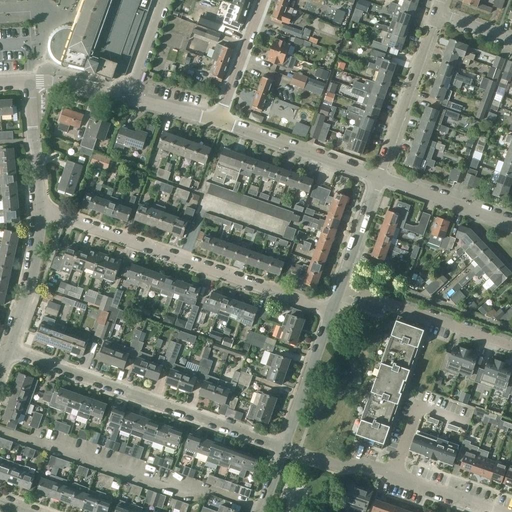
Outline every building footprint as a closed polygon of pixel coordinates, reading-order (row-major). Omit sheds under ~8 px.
[(86,69),(85,70),(112,80),(115,72),(125,76),(149,11),(152,0),(84,0),(74,29),(71,28),(68,28),(65,28),(62,29),(59,31),(56,32),(54,34),(53,37),(51,40),(50,46),(50,49),(51,52),(52,54),(54,57),(55,59),(57,61),(60,62),(62,63),(86,69)] [(234,0),(232,5),(238,7),(238,6),(247,10),(251,0),(234,0)] [(371,3),(362,0),(358,0),(356,9),(365,12),(367,6),(370,7),(371,3)] [(402,7),(391,2),(389,8),(413,16),(417,5),(405,0),(402,7)] [(463,0),(463,3),(491,13),(493,8),(483,5),(483,2),(479,1),(478,0),(463,0)] [(272,20),(281,24),(282,22),(289,25),(292,16),(291,15),(293,9),(287,7),(278,3),(272,20)] [(231,4),(222,27),(239,33),(241,27),(247,10),(238,6),(238,7),(232,5),(231,4)] [(387,14),(393,16),(392,21),(409,28),(413,16),(389,8),(387,14)] [(209,19),(205,29),(217,33),(221,24),(212,20),(209,19)] [(376,23),(374,28),(381,30),(405,39),(409,28),(392,21),(390,28),(383,25),(383,26),(376,23)] [(318,39),(310,36),(312,31),(305,28),(304,32),(284,25),(281,31),(316,44),(318,39)] [(205,38),(218,43),(221,35),(208,30),(205,38)] [(382,44),(374,41),(372,46),(387,52),(389,46),(401,50),(405,39),(381,30),(379,37),(384,38),(382,44)] [(306,41),(295,37),(293,42),(304,46),(306,41)] [(275,42),(274,41),(272,49),(287,55),(291,44),(281,40),(276,39),(275,42)] [(451,39),(446,52),(470,60),(473,61),(475,55),(466,52),(468,45),(451,39)] [(211,59),(218,62),(218,61),(227,64),(234,47),(224,44),(223,46),(217,44),(211,59)] [(272,62),(282,66),(293,70),(297,59),(286,55),(287,55),(272,49),(269,57),(268,61),(272,62)] [(375,70),(379,72),(380,71),(392,76),(396,64),(384,60),(386,54),(374,50),(372,56),(377,58),(375,64),(369,63),(368,67),(375,70)] [(446,52),(443,63),(460,69),(462,64),(468,66),(470,60),(446,52)] [(492,67),(497,69),(496,69),(501,71),(505,60),(496,57),(492,67)] [(218,61),(218,62),(212,78),(221,81),(227,64),(218,61)] [(346,64),(339,62),(337,68),(344,70),(346,64)] [(443,63),(438,74),(463,83),(468,85),(470,79),(458,75),(460,69),(443,63)] [(375,70),(368,67),(366,73),(373,76),(375,70)] [(501,71),(496,69),(492,80),(497,82),(501,71)] [(380,71),(379,72),(376,83),(388,87),(392,76),(380,71)] [(511,74),(504,71),(500,83),(510,86),(510,85),(508,84),(511,75),(511,74)] [(295,72),(293,78),(320,89),(323,90),(325,84),(322,83),(295,72)] [(453,86),(461,88),(463,83),(438,74),(435,86),(447,90),(450,84),(454,85),(453,86)] [(274,78),(264,75),(258,92),(268,95),(270,89),(273,90),(274,86),(272,84),(274,78)] [(293,78),(290,84),(317,94),(321,96),(323,90),(320,89),(293,78)] [(364,85),(355,81),(353,87),(384,99),(388,87),(376,83),(375,83),(366,80),(364,85)] [(492,81),(489,80),(485,91),(493,94),(497,83),(497,82),(492,80),(492,81)] [(334,94),(338,85),(332,83),(329,92),(334,94)] [(510,86),(500,83),(496,94),(504,97),(506,90),(508,90),(510,86)] [(441,101),(440,105),(461,112),(463,107),(448,102),(452,91),(447,90),(435,86),(431,97),(441,101)] [(353,87),(351,94),(359,96),(357,102),(363,104),(367,106),(368,105),(380,110),(384,99),(353,87)] [(485,91),(482,102),(489,105),(493,94),(485,91)] [(252,109),(261,113),(268,95),(258,92),(252,109)] [(335,95),(327,92),(325,100),(333,103),(335,95)] [(492,105),(499,107),(499,108),(501,109),(503,104),(501,104),(504,97),(496,94),(492,105)] [(0,100),(1,116),(13,115),(12,100),(0,100)] [(484,121),(489,105),(482,102),(476,118),(484,121)] [(328,117),(332,106),(323,103),(319,114),(328,117)] [(347,111),(352,113),(376,121),(380,110),(368,105),(367,106),(365,111),(354,107),(354,108),(349,106),(347,111)] [(437,124),(440,125),(441,125),(444,116),(443,116),(445,110),(438,108),(437,111),(426,107),(422,119),(435,123),(437,124)] [(60,121),(61,121),(59,129),(67,132),(70,125),(79,128),(84,115),(65,109),(60,121)] [(445,110),(443,116),(444,116),(457,121),(460,115),(445,110)] [(356,121),(355,126),(360,128),(372,132),(376,121),(352,113),(350,118),(356,121)] [(316,125),(324,127),(326,120),(318,117),(316,125)] [(100,119),(99,119),(98,120),(96,119),(92,130),(86,128),(80,146),(83,147),(82,147),(93,150),(97,138),(103,140),(109,124),(106,123),(106,122),(106,121),(105,121),(105,120),(104,119),(103,119),(102,119),(101,119),(100,119)] [(435,123),(422,119),(418,130),(431,135),(433,129),(448,134),(450,128),(441,125),(440,125),(437,124),(435,123)] [(481,123),(476,121),(471,133),(477,135),(481,123)] [(121,128),(114,148),(123,151),(125,146),(132,149),(133,146),(142,149),(147,134),(152,136),(155,126),(150,124),(147,134),(137,131),(136,133),(128,130),(128,129),(123,127),(123,128),(121,128)] [(316,139),(320,127),(313,125),(309,137),(316,139)] [(346,130),(344,135),(368,144),(372,132),(360,128),(355,126),(353,132),(346,130)] [(418,130),(414,141),(435,149),(444,152),(446,146),(429,140),(431,135),(418,130)] [(14,140),(13,132),(2,133),(2,141),(14,140)] [(164,132),(159,144),(158,148),(170,152),(175,136),(164,132)] [(348,143),(346,149),(364,155),(368,144),(344,135),(342,141),(348,143)] [(175,136),(170,152),(181,156),(187,141),(175,136)] [(199,145),(187,141),(181,156),(193,160),(199,145)] [(435,149),(414,141),(410,153),(428,159),(431,160),(435,149)] [(479,141),(478,144),(475,152),(482,154),(486,143),(479,141)] [(205,165),(210,149),(199,145),(193,160),(205,165)] [(94,151),(93,150),(82,147),(80,153),(92,157),(94,151)] [(0,162),(15,161),(14,149),(0,150),(0,162)] [(231,152),(223,149),(212,180),(224,184),(226,178),(237,182),(239,174),(245,157),(246,154),(232,149),(231,152)] [(111,159),(95,153),(91,165),(107,170),(111,159)] [(410,153),(406,164),(424,171),(426,165),(428,159),(410,153)] [(245,157),(239,174),(251,178),(252,173),(253,173),(257,161),(245,157)] [(428,159),(426,165),(433,167),(434,161),(431,160),(428,159)] [(15,161),(0,162),(0,163),(1,174),(16,173),(15,161)] [(83,166),(68,161),(58,189),(73,195),(83,166)] [(257,161),(253,173),(263,177),(264,177),(268,165),(257,161)] [(500,173),(511,177),(511,164),(504,162),(500,173)] [(264,177),(263,177),(262,180),(268,182),(269,179),(275,181),(280,169),(268,165),(264,177)] [(280,169),(275,181),(287,185),(291,173),(280,169)] [(168,180),(171,172),(163,170),(161,178),(168,180)] [(464,173),(458,171),(454,182),(460,184),(464,173)] [(0,186),(18,185),(16,173),(1,174),(0,174),(0,186)] [(291,173),(287,185),(298,189),(302,176),(291,173)] [(496,184),(509,188),(511,179),(511,177),(500,173),(496,184)] [(476,177),(475,177),(467,174),(463,185),(472,188),(476,177)] [(302,176),(298,189),(309,193),(314,180),(302,176)] [(207,195),(211,184),(205,182),(201,192),(207,195)] [(241,183),(237,182),(233,192),(237,193),(241,183)] [(94,196),(86,194),(82,206),(94,210),(98,198),(103,186),(98,184),(94,196)] [(213,196),(216,186),(211,184),(207,195),(213,196)] [(509,188),(496,184),(492,195),(505,200),(509,188)] [(18,185),(0,186),(0,198),(3,198),(6,198),(19,197),(18,185)] [(334,198),(329,196),(331,190),(315,185),(311,196),(320,199),(327,202),(332,204),(345,208),(349,196),(337,192),(334,198)] [(218,198),(222,188),(216,186),(213,196),(218,198)] [(177,188),(175,196),(182,199),(185,191),(177,188)] [(224,200),(227,190),(222,188),(218,198),(224,200)] [(233,192),(229,191),(227,190),(224,200),(229,202),(233,192)] [(238,194),(237,193),(233,192),(229,202),(235,204),(238,194)] [(240,206),(244,196),(238,194),(235,204),(240,206)] [(246,208),(249,198),(244,196),(240,206),(246,208)] [(6,198),(3,198),(3,199),(4,210),(20,209),(19,197),(6,198)] [(109,202),(104,214),(116,218),(120,206),(121,206),(123,201),(112,197),(111,197),(111,198),(109,202)] [(109,202),(98,198),(94,210),(104,214),(109,202)] [(251,210),(255,200),(249,198),(246,208),(251,210)] [(251,210),(257,212),(260,202),(255,200),(251,210)] [(262,214),(266,203),(260,202),(257,212),(262,214)] [(262,214),(268,216),(271,205),(266,203),(262,214)] [(152,209),(147,224),(158,228),(164,213),(165,213),(167,208),(154,204),(152,209)] [(332,204),(328,215),(341,219),(345,208),(332,204)] [(147,224),(152,209),(140,205),(135,220),(147,224)] [(268,216),(273,218),(277,207),(271,205),(268,216)] [(121,206),(120,206),(116,218),(127,222),(131,210),(128,208),(121,206)] [(279,220),(282,209),(277,207),(273,218),(279,220)] [(175,217),(170,232),(182,237),(187,224),(187,222),(191,223),(194,212),(195,210),(187,208),(186,210),(183,220),(182,220),(175,217)] [(405,224),(409,213),(395,208),(393,213),(388,211),(384,223),(396,227),(402,229),(408,231),(423,236),(427,225),(420,222),(418,227),(413,227),(405,224)] [(0,210),(0,216),(5,217),(5,222),(21,221),(20,209),(4,210),(0,210)] [(284,221),(288,211),(282,209),(279,220),(284,221)] [(291,221),(293,215),(294,213),(288,211),(284,221),(290,223),(291,221)] [(175,217),(165,213),(164,213),(158,228),(170,232),(175,217)] [(291,221),(298,223),(300,217),(293,215),(291,221)] [(303,220),(312,223),(312,222),(337,231),(341,219),(328,215),(326,222),(320,220),(304,215),(303,220)] [(432,234),(428,243),(445,250),(450,237),(449,238),(445,236),(450,222),(437,218),(431,234),(432,234)] [(311,226),(323,230),(320,238),(333,242),(337,231),(312,222),(312,223),(311,226)] [(380,234),(392,238),(396,227),(384,223),(380,234)] [(296,230),(287,226),(285,232),(294,235),(296,230)] [(461,239),(466,244),(456,253),(460,257),(464,252),(478,239),(470,230),(459,226),(456,237),(461,239)] [(3,242),(17,245),(20,233),(5,230),(3,242)] [(285,232),(283,238),(292,241),(294,235),(285,232)] [(388,250),(400,254),(407,256),(408,252),(396,248),(398,240),(392,238),(380,234),(376,245),(388,250)] [(205,236),(200,248),(212,252),(216,239),(205,236)] [(455,239),(450,237),(445,250),(449,251),(450,249),(451,249),(455,239)] [(333,242),(320,238),(316,249),(329,253),(333,242)] [(216,239),(212,252),(223,255),(227,243),(216,239)] [(464,252),(472,261),(473,260),(486,248),(478,239),(464,252)] [(309,252),(312,244),(305,241),(302,249),(309,252)] [(17,245),(3,242),(0,253),(15,257),(17,245)] [(227,243),(223,255),(235,259),(239,247),(227,243)] [(376,245),(372,257),(384,261),(387,253),(399,258),(400,254),(388,250),(376,245)] [(239,247),(235,259),(246,263),(250,251),(239,247)] [(57,253),(52,268),(60,271),(70,275),(72,269),(78,251),(68,248),(65,256),(57,253)] [(486,248),(473,260),(478,266),(464,278),(468,282),(476,274),(495,257),(486,248)] [(312,260),(325,265),(329,253),(316,249),(312,260)] [(84,268),(85,268),(94,271),(95,271),(101,254),(90,250),(89,255),(84,268)] [(78,251),(72,269),(83,273),(85,268),(84,268),(89,255),(78,251)] [(250,251),(246,263),(257,267),(262,255),(250,251)] [(15,257),(0,253),(0,266),(12,269),(15,257)] [(95,271),(94,271),(92,278),(103,281),(104,279),(103,279),(111,257),(101,254),(95,271)] [(262,255),(257,267),(269,271),(273,259),(262,255)] [(111,257),(103,279),(104,279),(114,283),(115,279),(122,261),(111,257)] [(495,257),(476,274),(479,278),(485,273),(489,278),(503,265),(495,257)] [(273,259),(269,271),(280,275),(284,263),(273,259)] [(296,267),(308,272),(308,271),(321,276),(325,265),(312,260),(310,267),(303,264),(303,266),(297,264),(296,267)] [(304,283),(316,287),(321,276),(308,271),(308,272),(296,267),(287,264),(283,276),(290,278),(292,271),(300,274),(300,275),(306,277),(304,283)] [(128,277),(126,282),(138,286),(144,269),(132,265),(128,277)] [(502,283),(511,274),(503,265),(489,278),(485,282),(490,287),(489,289),(493,292),(502,283)] [(12,269),(0,266),(0,278),(10,281),(12,269)] [(138,286),(145,288),(142,297),(147,298),(149,290),(155,273),(144,269),(138,286)] [(155,273),(149,290),(160,294),(166,277),(155,273)] [(160,294),(168,296),(165,305),(169,306),(174,293),(178,281),(166,277),(160,294)] [(437,277),(424,289),(431,296),(444,284),(437,277)] [(10,281),(0,278),(0,290),(7,292),(10,281)] [(68,282),(62,280),(58,292),(64,294),(65,290),(67,284),(68,282)] [(178,300),(179,300),(174,312),(179,314),(183,302),(189,285),(178,281),(174,293),(180,295),(178,300)] [(74,298),(75,294),(77,288),(67,284),(65,290),(64,294),(68,296),(74,298)] [(183,302),(193,306),(185,328),(191,331),(195,319),(199,307),(195,306),(201,289),(189,285),(183,302)] [(114,299),(115,300),(112,307),(117,308),(123,291),(117,289),(114,299)] [(460,292),(451,299),(457,305),(466,297),(460,292)] [(207,305),(209,305),(207,310),(218,314),(224,297),(212,293),(207,305)] [(100,307),(99,309),(104,311),(110,313),(112,307),(115,300),(114,299),(113,299),(98,294),(96,299),(94,304),(100,307)] [(96,299),(86,295),(84,301),(94,304),(96,299)] [(74,307),(76,301),(64,297),(62,303),(74,307)] [(224,316),(223,318),(225,322),(227,323),(235,301),(224,297),(218,314),(224,316)] [(49,301),(47,307),(45,312),(57,317),(59,311),(61,306),(49,301)] [(88,305),(76,301),(74,307),(86,311),(88,305)] [(246,305),(235,301),(227,323),(228,323),(229,319),(236,321),(240,323),(246,305)] [(258,309),(246,305),(240,323),(252,327),(254,321),(258,309)] [(500,318),(508,310),(504,305),(496,314),(500,318)] [(105,326),(101,338),(100,338),(107,340),(108,337),(110,338),(118,316),(126,319),(129,313),(117,309),(117,308),(112,307),(110,313),(108,318),(107,321),(105,326)] [(141,314),(149,317),(151,311),(143,308),(141,314)] [(202,308),(198,320),(197,323),(203,325),(204,322),(208,310),(202,308)] [(265,321),(269,310),(263,308),(259,319),(265,321)] [(286,314),(282,326),(286,328),(300,333),(305,321),(286,314)] [(405,388),(426,326),(399,316),(377,378),(405,388)] [(47,324),(42,322),(36,340),(48,344),(53,329),(46,326),(47,324)] [(53,329),(48,344),(59,348),(65,331),(67,327),(55,323),(53,329)] [(99,324),(95,336),(101,338),(105,326),(99,324)] [(282,327),(280,326),(276,338),(296,345),(300,333),(286,328),(282,326),(282,327)] [(130,348),(118,344),(111,364),(124,369),(129,355),(133,357),(139,340),(139,341),(142,332),(137,330),(130,348)] [(70,332),(65,331),(59,348),(71,352),(77,337),(76,337),(70,334),(70,332)] [(76,337),(77,337),(71,352),(83,356),(86,347),(90,348),(94,337),(78,331),(76,337)] [(209,338),(221,342),(223,335),(212,331),(209,338)] [(254,333),(249,331),(245,343),(250,345),(252,339),(254,333)] [(266,337),(254,333),(252,339),(264,343),(266,337)] [(222,345),(231,348),(234,341),(225,337),(222,345)] [(262,349),(264,343),(252,339),(250,345),(262,349)] [(133,357),(137,358),(132,372),(145,376),(150,362),(152,356),(141,352),(144,342),(139,341),(139,340),(133,357)] [(111,343),(105,341),(99,360),(111,364),(118,344),(111,342),(111,343)] [(157,364),(150,362),(145,376),(158,381),(163,366),(167,368),(176,343),(171,341),(165,358),(160,356),(157,364)] [(167,368),(171,369),(166,384),(179,388),(184,374),(186,368),(175,364),(178,355),(182,345),(176,343),(167,368)] [(228,353),(230,349),(215,343),(213,348),(228,353)] [(440,370),(458,376),(459,372),(467,350),(460,348),(459,349),(455,347),(452,355),(446,353),(440,370)] [(230,349),(228,353),(246,359),(248,355),(230,349)] [(467,350),(459,372),(471,376),(469,380),(475,382),(480,369),(474,367),(478,356),(473,354),(474,353),(467,350)] [(271,353),(268,360),(266,365),(287,373),(291,360),(271,353)] [(186,368),(184,374),(179,388),(191,393),(196,379),(200,380),(207,360),(202,358),(197,372),(186,368)] [(200,380),(205,382),(200,396),(212,400),(219,379),(208,376),(211,367),(213,362),(207,360),(200,380)] [(485,371),(480,369),(475,382),(492,388),(501,363),(494,360),(494,361),(489,360),(485,371)] [(509,365),(501,363),(492,388),(504,392),(502,396),(508,398),(510,394),(511,387),(511,375),(510,375),(511,370),(511,367),(508,366),(509,365)] [(266,366),(272,368),(268,380),(282,385),(287,373),(266,365),(266,366)] [(219,379),(212,400),(225,405),(230,390),(234,392),(235,389),(239,378),(240,374),(235,372),(231,384),(219,379)] [(241,372),(240,374),(239,378),(250,382),(252,376),(241,372)] [(15,385),(34,392),(39,380),(19,373),(15,385)] [(239,378),(235,389),(242,391),(244,386),(248,387),(250,382),(239,378)] [(405,388),(377,378),(355,440),(383,450),(405,388)] [(11,396),(30,403),(34,392),(15,385),(11,396)] [(52,398),(51,403),(49,406),(66,412),(73,392),(61,388),(59,393),(54,392),(54,393),(52,398)] [(73,392),(66,412),(77,417),(77,416),(79,411),(84,396),(73,392)] [(257,405),(259,405),(258,406),(273,411),(277,400),(263,394),(262,395),(257,393),(253,404),(255,405),(255,406),(256,407),(257,405)] [(11,396),(7,408),(22,413),(26,415),(30,403),(11,396)] [(79,411),(77,416),(83,418),(88,420),(90,415),(95,400),(84,396),(79,411)] [(232,397),(229,406),(228,409),(234,411),(238,399),(232,397)] [(102,419),(107,404),(95,400),(90,415),(102,419)] [(252,404),(247,418),(254,420),(255,419),(268,424),(273,411),(258,406),(259,405),(257,405),(256,407),(255,406),(255,405),(253,404),(252,404)] [(115,407),(109,421),(108,427),(119,431),(126,411),(115,407)] [(18,424),(22,413),(7,408),(3,419),(9,421),(7,427),(16,430),(18,424)] [(137,415),(126,411),(119,431),(130,435),(132,431),(132,430),(137,415)] [(489,423),(498,426),(497,428),(498,429),(501,420),(502,417),(498,416),(492,414),(490,418),(491,418),(489,423)] [(132,431),(130,435),(136,437),(142,439),(149,419),(137,415),(132,430),(132,431)] [(33,417),(32,421),(30,427),(38,430),(40,424),(42,420),(33,417)] [(142,439),(153,443),(160,423),(149,419),(142,439)] [(505,422),(501,420),(498,429),(507,432),(509,428),(510,428),(511,424),(505,422)] [(62,423),(59,431),(68,434),(71,426),(62,423)] [(153,443),(164,447),(171,427),(160,423),(153,443)] [(183,431),(171,427),(164,447),(176,451),(183,431)] [(421,455),(428,435),(418,431),(411,451),(421,455)] [(191,434),(184,453),(195,457),(202,438),(191,434)] [(432,458),(439,438),(428,435),(421,455),(432,458)] [(0,437),(0,446),(6,449),(9,441),(0,437)] [(202,438),(195,457),(206,461),(208,457),(213,442),(202,438)] [(449,442),(448,442),(447,446),(438,442),(439,438),(432,458),(442,462),(449,442)] [(458,459),(464,461),(461,468),(471,472),(479,450),(480,450),(480,449),(470,445),(471,443),(465,440),(458,459)] [(208,457),(206,461),(218,466),(225,446),(213,442),(208,457)] [(452,465),(459,446),(449,442),(442,462),(452,465)] [(135,444),(133,448),(131,456),(135,458),(139,446),(135,444)] [(144,448),(139,446),(135,458),(140,459),(144,448)] [(236,450),(225,446),(218,466),(229,470),(230,469),(231,465),(236,450)] [(236,450),(231,465),(230,469),(241,473),(242,469),(243,469),(248,454),(236,450)] [(489,453),(480,450),(479,450),(471,472),(481,476),(489,453)] [(161,458),(156,456),(157,455),(151,453),(147,462),(158,466),(161,458)] [(490,453),(489,453),(481,476),(492,479),(498,463),(497,463),(488,459),(490,453)] [(254,473),(259,458),(248,454),(243,469),(254,473)] [(48,466),(54,468),(54,466),(59,468),(62,460),(51,456),(48,466)] [(161,458),(158,466),(170,470),(173,460),(165,458),(165,459),(161,458)] [(1,464),(0,465),(0,479),(7,482),(12,468),(13,463),(3,459),(1,464)] [(59,468),(64,470),(63,471),(70,474),(73,464),(62,460),(59,468)] [(497,463),(498,463),(492,479),(502,483),(508,465),(498,462),(497,463)] [(13,463),(12,468),(7,482),(18,486),(25,467),(13,463)] [(25,467),(18,486),(30,490),(35,476),(29,473),(31,468),(25,466),(25,467)] [(214,477),(209,475),(203,473),(200,481),(211,484),(213,479),(214,477)] [(49,480),(42,478),(37,492),(49,496),(56,477),(51,475),(49,480)] [(104,484),(103,487),(110,490),(114,478),(107,476),(104,484)] [(60,500),(65,486),(67,483),(67,482),(61,480),(61,479),(56,477),(49,496),(60,500)] [(237,485),(232,483),(225,481),(223,488),(234,493),(237,485)] [(77,490),(78,487),(78,485),(79,484),(75,483),(73,484),(72,485),(67,483),(65,486),(60,500),(72,505),(77,490)] [(78,487),(77,490),(72,505),(83,508),(88,494),(90,490),(90,489),(78,485),(78,487)] [(237,485),(234,493),(249,498),(251,490),(237,485)] [(345,504),(346,504),(347,507),(355,510),(363,488),(352,485),(345,504)] [(373,492),(363,488),(355,510),(360,511),(364,511),(366,511),(367,511),(373,492)] [(90,490),(88,494),(83,508),(92,511),(94,511),(101,492),(97,491),(96,493),(90,490)] [(107,494),(101,492),(94,511),(107,511),(112,498),(106,496),(107,494)] [(155,493),(151,505),(157,507),(161,495),(155,493)] [(161,495),(157,507),(162,509),(166,496),(161,495)] [(128,511),(130,509),(132,504),(120,500),(115,511),(128,511)] [(174,509),(180,511),(179,511),(183,502),(178,500),(174,509)] [(377,500),(372,511),(384,511),(387,504),(377,500)] [(186,511),(189,505),(183,502),(179,511),(186,511)]
